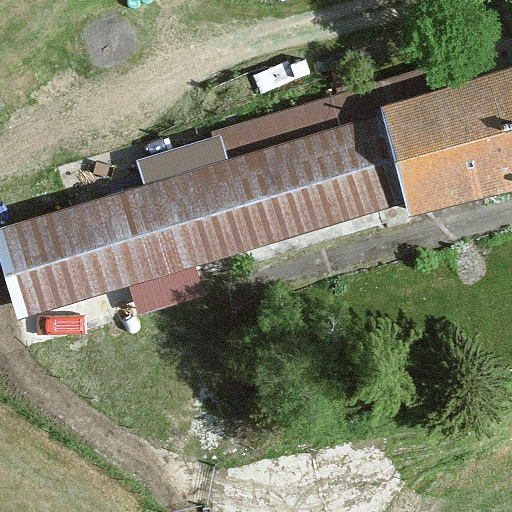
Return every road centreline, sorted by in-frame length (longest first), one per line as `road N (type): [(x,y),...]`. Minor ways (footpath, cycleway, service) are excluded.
road 1 (track): [(0,163),(17,140),(157,66),(389,0)]
road 2 (track): [(188,511),(58,411),(0,319)]
